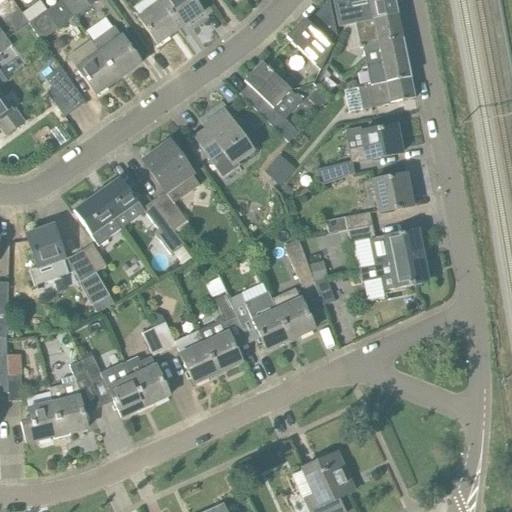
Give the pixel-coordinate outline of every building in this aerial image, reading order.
[(73,19),(89,7),(84,0),(63,0),(61,2),(73,19)] [(179,30),(202,14),(192,0),(161,0),(159,2),(179,30)] [(396,17),(392,0),(368,0),(370,4),(347,9),(344,0),(339,0),(331,2),(336,29),(354,25),(373,21),(373,22),(396,17)] [(337,38),(329,2),(329,1),(304,27),(300,24),(286,38),(289,42),(291,43),(290,44),(295,49),(296,48),(320,71),(337,38)] [(57,31),(73,19),(61,2),(44,13),(57,31)] [(157,46),(179,30),(159,2),(137,18),(157,46)] [(11,20),(17,30),(35,19),(29,9),(11,20)] [(40,42),(57,31),(44,13),(28,25),(40,42)] [(362,49),(363,56),(364,56),(379,53),(378,45),(401,40),(396,17),(373,22),(373,21),(354,25),(359,49),(362,49)] [(118,81),(140,65),(114,27),(91,44),(118,81)] [(0,51),(10,45),(2,34),(0,36),(0,87),(7,82),(0,73),(0,51)] [(369,87),(408,79),(401,40),(378,45),(379,53),(364,56),(365,60),(364,60),(369,87)] [(118,81),(91,44),(90,42),(68,57),(95,97),(118,81)] [(273,110),(289,92),(265,68),(261,64),(247,79),(251,83),(239,95),(287,144),(298,133),(284,120),(273,110)] [(348,113),(413,100),(408,79),(369,87),(344,91),(348,113)] [(62,121),(83,106),(71,88),(49,102),(62,121)] [(317,109),(326,99),(316,90),(307,100),(317,109)] [(12,113),(0,95),(0,135),(3,140),(23,125),(14,112),(12,113)] [(231,170),(253,154),(223,112),(203,127),(205,131),(194,139),(210,162),(221,155),(231,170)] [(350,162),(347,163),(347,166),(350,166),(352,175),(358,174),(356,164),(364,162),(364,163),(400,156),(395,126),(359,133),(361,149),(348,151),(350,162)] [(143,163),(164,193),(166,196),(167,196),(192,177),(169,144),(143,163)] [(278,156),(264,173),(279,187),(294,170),(278,156)] [(347,166),(347,163),(315,172),(321,187),(349,176),(352,175),(350,166),(347,166)] [(378,215),(411,208),(405,176),(372,182),(378,215)] [(113,221),(137,205),(119,179),(95,196),(113,221)] [(164,193),(152,202),(173,231),(186,222),(167,196),(166,196),(164,193)] [(98,248),(110,239),(102,229),(113,221),(95,196),(73,212),(98,248)] [(171,256),(184,246),(173,231),(152,202),(142,210),(161,235),(157,238),(171,256)] [(328,235),(347,231),(371,226),(369,214),(326,223),(328,235)] [(41,281),(68,272),(64,260),(53,226),(25,237),(41,281)] [(349,244),(374,239),(371,226),(347,231),(349,244)] [(375,267),(389,264),(421,258),(416,232),(369,242),(375,267)] [(302,288),(313,283),(299,244),(284,251),(302,288)] [(95,274),(106,267),(92,245),(82,252),(95,274)] [(95,274),(82,252),(67,261),(80,284),(77,286),(93,315),(112,304),(95,274)] [(426,283),(421,258),(389,264),(375,267),(357,271),(360,285),(380,281),(382,292),(426,283)] [(314,282),(327,278),(322,262),(310,265),(314,282)] [(322,307),(334,303),(326,280),(313,283),(322,307)] [(289,341),(313,330),(294,290),(271,301),(275,310),(289,341)] [(290,342),(289,341),(275,310),(271,301),(267,293),(244,304),(240,295),(228,301),(237,320),(248,345),(258,340),(264,354),(290,342)] [(216,325),(198,333),(216,374),(218,373),(241,363),(223,326),(225,325),(237,320),(228,301),(226,297),(215,302),(222,319),(215,322),(216,325)] [(163,352),(175,346),(164,324),(153,329),(163,352)] [(152,357),(163,352),(153,329),(142,334),(152,357)] [(193,385),(216,374),(198,333),(197,331),(186,337),(187,341),(191,349),(179,355),(193,385)] [(6,356),(7,377),(23,376),(22,356),(6,356)] [(100,376),(92,357),(80,363),(90,385),(102,380),(105,388),(106,387),(120,418),(144,408),(124,364),(100,376)] [(154,367),(143,372),(139,363),(137,358),(124,364),(144,408),(168,397),(154,367)] [(76,396),(75,392),(80,391),(80,390),(90,385),(80,363),(69,368),(75,383),(49,389),(61,436),(86,429),(78,396),(76,396)] [(25,444),(61,436),(49,389),(52,403),(25,409),(28,420),(20,422),(25,444)] [(305,511),(342,511),(337,500),(355,492),(337,454),(300,470),(312,496),(300,501),(305,511)]
